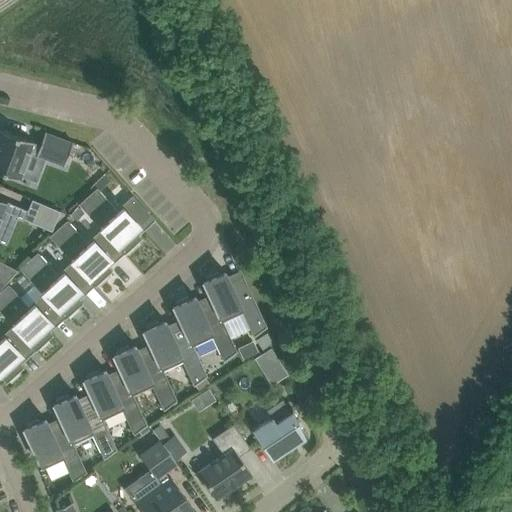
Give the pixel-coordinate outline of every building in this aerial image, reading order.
[(0,170),(20,178),(20,176),(29,150),(37,153),(36,155),(37,155),(38,155),(63,164),(64,165),(73,141),(72,141),(71,141),(46,132),(45,131),(40,144),(33,141),(33,140),(0,127),(0,170)] [(118,210),(100,190),(111,179),(104,172),(90,187),(93,190),(79,203),(103,229),(124,252),(125,253),(127,251),(129,253),(130,252),(129,252),(138,244),(136,243),(142,238),(138,234),(155,219),(134,196),(118,210)] [(18,216),(22,207),(0,197),(0,217),(3,209),(18,216)] [(32,198),(24,218),(52,230),(60,210),(32,198)] [(84,211),(77,205),(71,213),(77,219),(84,211)] [(74,262),(94,285),(95,285),(98,283),(99,285),(100,284),(108,276),(107,275),(112,270),(109,266),(124,252),(103,229),(89,243),(67,219),(49,235),(74,262)] [(83,302),(79,298),(94,285),(74,262),(59,275),(38,251),(20,267),(44,294),(65,317),(66,318),(68,315),(70,317),(71,316),(79,309),(77,307),(83,302)] [(0,278),(6,282),(18,270),(0,260),(0,278)] [(203,281),(209,294),(222,321),(223,320),(242,311),(253,335),(254,335),(267,326),(267,325),(243,274),(240,269),(227,275),(225,270),(218,274),(218,272),(207,277),(206,276),(205,277),(206,279),(203,281)] [(50,330),(65,317),(44,294),(29,307),(8,283),(0,290),(0,309),(15,326),(35,349),(36,350),(39,347),(41,349),(41,348),(49,341),(48,339),(53,334),(50,330)] [(173,305),(179,319),(192,345),(193,345),(212,336),(223,360),(224,360),(237,350),(223,320),(222,321),(209,294),(197,300),(195,295),(188,298),(188,296),(177,302),(176,301),(175,301),(176,304),(173,305)] [(143,330),(150,343),(162,370),(163,369),(182,360),(194,384),(194,385),(195,384),(200,390),(210,383),(205,376),(207,375),(193,345),(192,345),(179,319),(168,324),(165,319),(159,323),(158,321),(147,326),(146,325),(145,326),(146,328),(143,330)] [(20,363),(35,349),(15,326),(0,339),(0,374),(7,382),(9,379),(11,381),(12,381),(12,380),(20,373),(18,371),(24,366),(20,363)] [(267,332),(256,339),(263,350),(274,343),(267,332)] [(162,370),(150,343),(138,349),(135,344),(129,347),(128,345),(117,350),(116,350),(115,350),(116,353),(113,354),(119,367),(132,395),(133,394),(153,385),(164,409),(177,399),(163,369),(162,370)] [(271,347),(257,356),(264,367),(278,358),(271,347)] [(132,395),(119,367),(108,373),(105,368),(99,372),(98,370),(87,375),(86,374),(85,375),(86,377),(83,379),(90,392),(102,419),(103,419),(123,409),(134,434),(147,424),(147,423),(133,394),(132,395)] [(208,388),(191,399),(198,410),(215,399),(208,388)] [(53,403),(60,417),(72,444),(73,443),(93,434),(104,458),(117,448),(103,419),(102,419),(90,392),(78,398),(75,393),(69,396),(68,394),(57,399),(55,399),(57,402),(53,403)] [(271,416),(252,428),(272,459),(304,438),(306,437),(292,408),(289,411),(287,408),(283,397),(266,409),(271,416)] [(86,471),(73,443),(72,444),(60,417),(48,422),(46,418),(39,421),(38,419),(27,424),(27,423),(25,424),(27,426),(23,428),(42,468),(63,459),(73,480),(73,481),(87,471),(86,471)] [(216,497),(251,473),(239,455),(250,447),(234,423),(213,437),(224,454),(198,471),(216,497)] [(153,429),(161,439),(163,442),(170,437),(160,424),(153,429)] [(161,439),(140,454),(157,477),(158,476),(163,483),(136,502),(143,511),(195,511),(196,511),(171,477),(170,477),(165,471),(177,462),(161,439)] [(74,511),(72,503),(71,502),(56,508),(57,509),(58,511),(74,511)]
